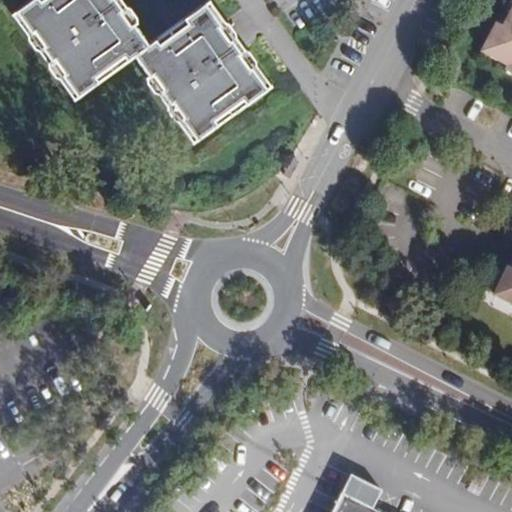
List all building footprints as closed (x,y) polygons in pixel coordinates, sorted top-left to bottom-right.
[(150,73),(196,138),(267,88),(241,50),(232,56),(214,28),(221,23),(207,3),(149,44),(134,23),(123,6),(114,13),(105,0),(29,0),(16,10),(78,95),(136,54),(150,73)] [(138,20),(122,0),(105,0),(114,13),(123,6),(134,23),(138,20)] [(511,0),(485,51),(511,65),(511,0)] [(271,85),(210,1),(207,3),(221,23),(214,28),(232,56),(241,50),(267,88),(271,85)] [(13,12),(74,97),(78,95),(16,10),(13,12)] [(196,138),(150,73),(146,75),(193,140),(196,138)] [(511,302),(511,264),(497,295),(511,302)] [(375,511),(341,495),(332,511),(375,511)]
